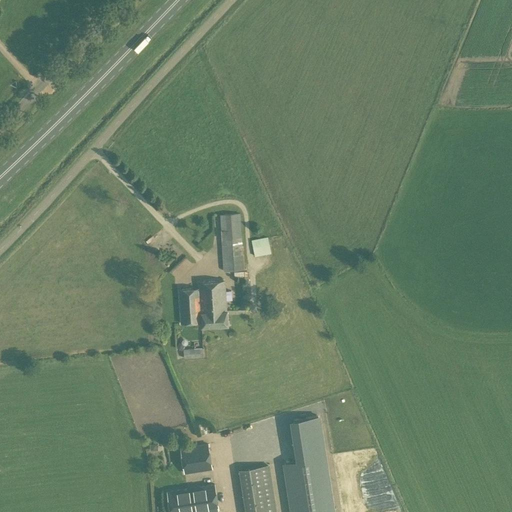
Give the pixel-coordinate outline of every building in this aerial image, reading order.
[(244,270),(243,245),(242,245),(240,213),(220,214),(221,239),(223,271),(244,270)] [(269,236),(252,238),(254,255),(271,253),(269,236)] [(227,325),(226,304),(225,280),(198,282),(198,288),(201,322),(202,326),(227,325)] [(201,322),(198,288),(178,289),(181,323),(201,322)] [(179,342),(176,347),(181,350),(184,346),(179,342)] [(202,348),(183,349),(184,358),(202,357),(202,356),(204,356),(204,348),(202,348)] [(177,442),(180,467),(208,463),(205,439),(177,442)] [(283,464),(290,511),(335,511),(327,457),(297,462),(283,464)] [(277,511),(269,464),(239,469),(245,511),(277,511)] [(166,492),(168,511),(205,511),(216,511),(213,486),(166,492)]
